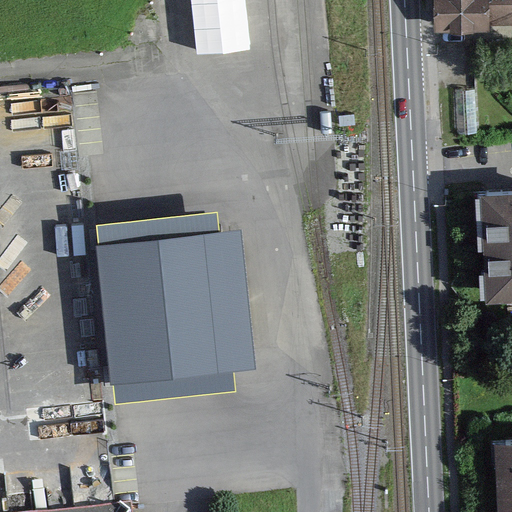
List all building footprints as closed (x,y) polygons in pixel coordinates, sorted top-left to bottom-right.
[(168,0),(169,34),(188,34),(187,0),(168,0)] [(511,0),(438,0),(439,22),(511,20),(511,0)] [(511,187),(485,188),(490,289),(511,288),(511,187)] [(100,222),(119,390),(234,376),(232,357),(245,356),(230,227),(217,229),(215,208),(100,222)] [(511,511),(511,426),(494,427),(497,511),(511,511)]
